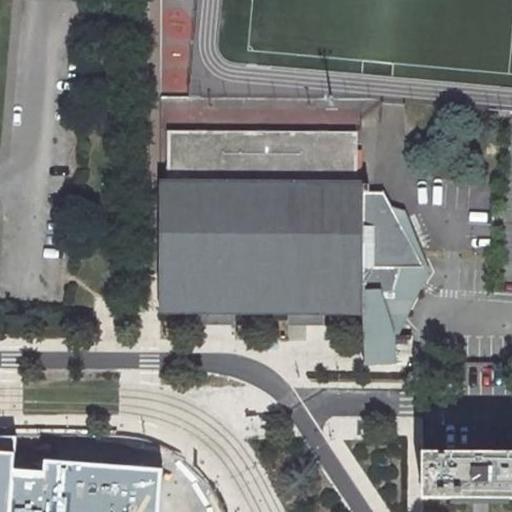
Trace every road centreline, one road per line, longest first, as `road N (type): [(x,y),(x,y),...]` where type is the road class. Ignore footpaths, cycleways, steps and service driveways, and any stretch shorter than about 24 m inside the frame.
road 1 (residential): [(289,402),(264,377),(221,363),(0,359)]
road 2 (residential): [(29,179),(43,0)]
road 3 (residential): [(289,402),(423,403)]
road 4 (residential): [(362,511),(289,402)]
